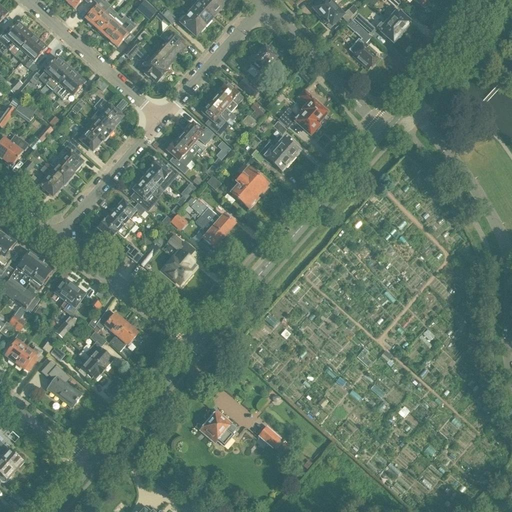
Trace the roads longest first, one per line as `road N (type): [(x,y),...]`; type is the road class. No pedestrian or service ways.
road 1 (residential): [(511,369),(510,288),(494,217),(464,168),(408,106)]
road 2 (tertiary): [(195,345),(384,133)]
road 3 (track): [(377,343),(445,256),(368,175)]
road 4 (residential): [(162,120),(26,0)]
road 5 (residential): [(384,133),(265,1)]
road 6 (residential): [(195,345),(54,239)]
road 7 (residential): [(54,239),(162,120)]
road 8 (tertiary): [(89,464),(195,345)]
road 9 (residential): [(162,120),(265,1)]
road 10 (tertiary): [(408,106),(493,9)]
